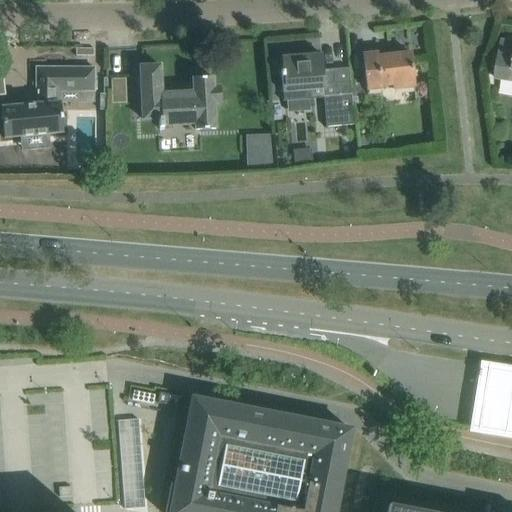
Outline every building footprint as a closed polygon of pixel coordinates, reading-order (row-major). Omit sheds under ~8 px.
[(511,46),(501,45),(495,80),(511,82),(511,46)] [(414,87),(410,53),(376,57),(376,50),(363,52),(367,94),(380,93),(380,87),(392,86),(393,90),(414,87)] [(324,85),(321,55),(281,59),(281,61),(269,62),(270,76),(282,74),(283,90),(284,90),(285,98),(324,95),(327,124),(354,122),(350,83),(324,85)] [(220,102),(219,85),(213,85),(213,76),(192,78),(193,92),(191,92),(191,91),(165,93),(165,94),(161,94),(159,66),(140,67),(143,120),(161,119),(161,126),(195,123),(195,128),(216,127),(215,102),(220,102)] [(94,103),(94,69),(36,69),(36,92),(37,92),(37,106),(1,109),(3,138),(63,133),(60,103),(60,92),(79,92),(79,103),(94,103)] [(127,78),(110,79),(111,106),(124,106),(124,97),(128,96),(127,78)] [(274,136),(259,136),(259,169),(274,169),(274,136)] [(511,368),(479,363),(476,380),(471,415),(468,432),(511,438),(511,368)] [(159,393),(157,403),(178,407),(180,397),(159,393)] [(334,511),(351,430),(192,399),(169,511),(334,511)]
